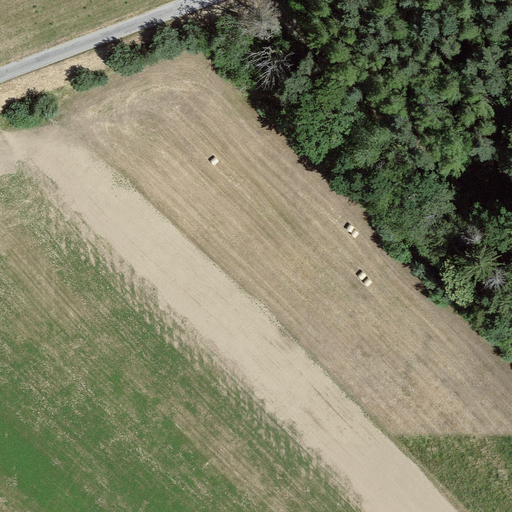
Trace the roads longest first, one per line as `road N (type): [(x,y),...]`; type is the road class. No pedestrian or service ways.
road 1 (track): [(511,272),(241,0)]
road 2 (track): [(203,0),(0,73)]
